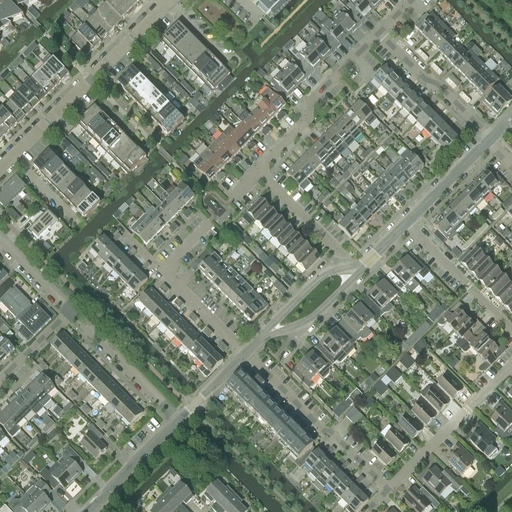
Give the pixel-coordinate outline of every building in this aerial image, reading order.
[(24,19),(24,18),(6,0),(0,0),(0,4),(4,9),(0,12),(0,19),(5,23),(6,23),(22,17),(24,19)] [(82,0),(79,0),(75,4),(78,7),(81,10),(87,4),(84,1),(82,0)] [(112,0),(107,6),(106,6),(122,22),(123,23),(127,19),(132,13),(138,8),(129,0),(112,0)] [(129,0),(138,8),(141,4),(140,3),(143,0),(129,0)] [(271,11),(274,15),(287,1),(287,2),(288,0),(263,0),(259,4),(269,13),(271,11)] [(362,0),(353,0),(348,6),(346,4),(347,3),(343,0),(336,0),(349,13),(350,13),(362,25),(371,16),(370,15),(374,11),(362,0)] [(386,0),(362,0),(374,11),(377,7),(378,8),(386,0)] [(75,4),(70,10),(73,13),(78,7),(75,4)] [(105,5),(98,12),(99,13),(115,29),(122,22),(106,6),(105,5)] [(350,13),(349,13),(348,15),(343,10),(332,21),(348,37),(352,33),(353,34),(362,25),(350,13)] [(98,12),(91,19),(92,20),(107,36),(115,29),(99,13),(98,12)] [(67,13),(61,18),(64,21),(70,16),(67,13)] [(442,24),(438,20),(432,14),(428,18),(426,16),(414,28),(419,32),(418,32),(426,39),(438,27),(442,24)] [(58,27),(64,21),(61,18),(55,24),(58,27)] [(0,19),(0,32),(10,26),(12,27),(6,23),(5,23),(0,19)] [(91,19),(83,27),(85,28),(100,43),(107,36),(92,20),(91,19)] [(344,41),(348,37),(332,21),(322,32),(326,37),(325,38),(337,50),(345,42),(344,41)] [(169,49),(187,31),(179,23),(163,39),(163,40),(161,42),(169,49)] [(433,47),(449,31),(442,24),(438,27),(426,39),(433,47)] [(84,28),(77,35),(94,51),(101,44),(100,43),(85,28),(84,28)] [(176,57),(194,39),(187,31),(169,49),(176,57)] [(452,41),(455,37),(449,31),(433,47),(440,54),(452,41)] [(77,35),(70,42),(83,55),(85,58),(86,59),(94,51),(77,35)] [(337,50),(325,38),(323,40),(318,35),(307,46),(323,62),(327,58),(328,59),(337,50)] [(183,64),(201,46),(194,39),(176,57),(183,64)] [(447,61),(460,48),(452,41),(440,54),(447,61)] [(29,50),(32,53),(37,47),(35,44),(29,50)] [(190,71),(208,53),(201,46),(183,64),(190,71)] [(319,66),(323,62),(307,46),(296,57),(301,62),(299,64),(311,76),(320,67),(319,66)] [(460,48),(447,61),(454,68),(467,55),(466,55),(460,48)] [(26,59),(32,53),(29,50),(23,56),(26,59)] [(467,55),(454,68),(461,75),(477,59),(470,52),(469,51),(466,55),(467,55)] [(157,61),(160,58),(154,53),(151,55),(157,61)] [(197,78),(216,60),(208,53),(190,71),(197,78)] [(152,66),(155,63),(147,56),(144,58),(152,66)] [(68,75),(51,58),(44,65),(62,83),(69,76),(68,75)] [(160,58),(157,61),(162,67),(165,64),(160,58)] [(14,64),(17,67),(23,62),(20,59),(14,64)] [(468,82),(484,66),(477,59),(461,75),(468,82)] [(205,86),(222,69),(221,69),(222,67),(216,60),(197,78),(205,86)] [(311,76),(299,64),(297,66),(293,61),(282,72),(298,87),(301,84),(302,85),(311,76)] [(155,63),(152,66),(158,72),(160,69),(155,63)] [(12,73),(17,67),(14,64),(9,70),(12,73)] [(62,83),(44,65),(37,72),(55,90),(62,83)] [(468,82),(475,89),(491,73),(484,66),(468,82)] [(125,93),(143,75),(135,67),(133,69),(117,85),(125,93)] [(171,76),(174,73),(168,67),(165,70),(171,76)] [(222,69),(205,86),(212,93),(218,88),(221,91),(221,92),(233,80),(232,79),(229,76),(230,75),(222,67),(221,69),(222,69)] [(381,88),(393,75),(386,68),(373,80),(381,88)] [(55,90),(37,72),(29,80),(47,98),(55,90)] [(166,80),(169,78),(163,72),(161,75),(166,80)] [(294,91),(298,87),(282,72),(271,83),(276,87),(274,89),(286,101),(295,92),(294,91)] [(0,78),(3,82),(8,76),(6,73),(0,78)] [(174,73),(171,76),(177,81),(180,78),(174,73)] [(495,84),(495,83),(498,80),(491,73),(475,89),(483,96),(495,84)] [(132,100),(150,82),(143,75),(125,93),(132,100)] [(388,95),(400,82),(393,75),(381,88),(388,95)] [(169,78),(166,80),(172,86),(175,83),(169,78)] [(47,98),(29,80),(22,87),(40,105),(47,98)] [(186,90),(188,87),(183,81),(180,84),(186,90)] [(139,107),(157,90),(150,82),(132,100),(139,107)] [(395,102),(407,89),(400,82),(388,95),(395,102)] [(181,95),(184,92),(178,86),(175,89),(181,95)] [(40,105),(22,87),(15,94),(33,112),(40,105)] [(188,87),(186,90),(191,96),(194,93),(188,87)] [(489,111),(506,95),(498,87),(482,103),(489,111)] [(261,97),(279,114),(286,107),(269,89),(261,97)] [(402,109),(415,97),(407,89),(395,102),(402,109)] [(146,115),(164,97),(157,90),(139,107),(146,115)] [(184,92),(181,95),(186,101),(189,98),(184,92)] [(33,112),(15,94),(8,101),(26,119),(33,112)] [(193,100),(196,103),(202,97),(199,94),(193,100)] [(497,118),(500,114),(511,102),(511,100),(506,95),(489,111),(497,118)] [(279,114),(261,97),(260,96),(252,104),(258,109),(271,122),(279,114)] [(153,122),(172,104),(164,97),(146,115),(153,122)] [(409,116),(422,104),(415,97),(402,109),(409,116)] [(199,106),(196,103),(193,100),(188,106),(191,109),(192,107),(194,110),(199,106)] [(26,119),(8,101),(1,108),(0,108),(17,125),(18,126),(26,119)] [(359,103),(352,111),(364,123),(369,128),(376,120),(372,115),(359,103)] [(162,128),(179,111),(172,104),(153,122),(160,129),(162,128)] [(416,124),(429,111),(422,104),(409,116),(416,124)] [(85,132),(103,115),(95,106),(79,122),(79,123),(77,125),(85,132)] [(17,125),(0,108),(1,108),(0,107),(0,122),(10,132),(17,125)] [(264,129),(271,122),(258,109),(251,116),(264,129)] [(160,129),(168,137),(186,119),(179,111),(162,128),(160,129)] [(357,130),(364,123),(352,111),(345,118),(357,130)] [(424,131),(436,118),(429,111),(416,124),(424,131)] [(238,118),(238,119),(243,124),(256,137),(264,129),(251,116),(250,117),(245,112),(238,118)] [(92,140),(110,122),(103,115),(85,132),(92,140)] [(354,142),(361,134),(357,130),(345,118),(337,125),(354,142)] [(431,138),(443,126),(436,118),(424,131),(431,138)] [(0,136),(3,139),(10,132),(0,122),(0,136)] [(99,147),(117,129),(110,122),(92,140),(99,147)] [(243,125),(236,132),(248,144),(256,137),(243,124),(243,125)] [(354,142),(337,125),(330,132),(347,149),(354,142)] [(438,145),(451,133),(443,126),(431,138),(438,145)] [(248,144),(236,132),(235,132),(230,127),(223,135),(241,152),(248,144)] [(106,154),(124,136),(117,129),(99,147),(106,154)] [(340,156),(347,149),(330,132),(323,139),(340,156)] [(451,133),(438,145),(446,153),(458,140),(451,133)] [(233,159),(241,152),(223,135),(216,142),(233,159)] [(73,144),(76,141),(70,136),(67,139),(73,144)] [(114,161),(132,144),(124,136),(106,154),(114,161)] [(315,147),(332,164),(340,156),(323,139),(315,147)] [(68,149),(71,146),(65,140),(62,143),(68,149)] [(73,144),(79,150),(82,147),(76,141),(73,144)] [(226,167),(233,159),(216,142),(208,149),(213,154),(226,167)] [(137,152),(139,150),(132,144),(114,161),(121,169),(138,152),(137,152)] [(373,152),(370,149),(367,146),(363,150),(366,153),(366,154),(369,156),(373,152)] [(332,164),(315,147),(308,154),(321,166),(325,171),(332,164)] [(226,167),(213,154),(208,149),(201,157),(218,174),(226,167)] [(41,176),(59,158),(51,150),(49,152),(33,168),(41,176)] [(87,159),(90,156),(85,150),(82,153),(87,159)] [(128,176),(146,158),(139,150),(137,152),(138,152),(121,169),(128,176)] [(416,175),(423,168),(410,155),(406,150),(399,158),(416,175)] [(313,173),(321,166),(308,154),(301,161),(313,173)] [(82,164),(85,161),(80,155),(77,158),(82,164)] [(90,156),(87,159),(93,164),(96,162),(90,156)] [(197,170),(210,183),(218,174),(201,157),(192,165),(197,170)] [(48,183),(66,165),(59,158),(41,176),(48,183)] [(392,165),(409,182),(416,175),(399,158),(392,165)] [(85,161),(82,164),(88,169),(91,166),(85,161)] [(306,180),(313,173),(301,161),(294,168),(306,180)] [(55,190),(73,173),(66,165),(48,183),(55,190)] [(102,173),(105,170),(99,165),(96,167),(102,173)] [(384,172),(402,190),(409,182),(392,165),(384,172)] [(311,185),(306,180),(294,168),(287,176),(303,193),(311,185)] [(97,178),(100,175),(94,170),(91,172),(97,178)] [(105,170),(102,173),(107,179),(110,176),(105,170)] [(377,179),(395,197),(402,190),(384,172),(377,179)] [(62,198),(80,180),(73,173),(55,190),(62,198)] [(478,181),(491,193),(498,186),(500,188),(505,184),(495,173),(491,178),(486,173),(478,181)] [(100,175),(97,178),(102,184),(105,181),(100,175)] [(109,183),(112,186),(118,180),(115,177),(109,183)] [(0,204),(5,209),(26,188),(25,187),(25,188),(16,178),(15,179),(1,193),(3,195),(0,197),(0,204)] [(370,186),(387,204),(395,197),(377,179),(370,186)] [(70,205),(88,187),(80,180),(62,198),(70,205)] [(483,201),(491,193),(478,181),(471,188),(483,201)] [(106,192),(112,186),(109,183),(104,189),(106,192)] [(182,185),(171,197),(183,209),(195,197),(182,185)] [(367,198),(380,211),(387,204),(370,186),(363,194),(367,198)] [(78,211),(95,194),(88,187),(70,205),(77,212),(78,211)] [(476,208),(483,201),(471,188),(463,196),(476,208)] [(77,212),(84,220),(102,202),(95,194),(78,211),(77,212)] [(468,216),(476,208),(463,196),(455,204),(468,216)] [(176,217),(183,209),(171,197),(163,204),(176,217)] [(373,219),(380,211),(367,198),(360,205),(373,219)] [(255,222),(269,208),(260,200),(246,214),(255,222)] [(169,224),(176,217),(163,204),(156,212),(169,224)] [(460,224),(468,216),(455,204),(448,211),(460,224)] [(51,213),(51,212),(49,210),(46,207),(44,205),(29,220),(35,226),(28,233),(31,236),(33,235),(38,240),(56,222),(57,224),(58,223),(48,213),(49,211),(51,213)] [(366,226),(373,219),(360,205),(353,212),(366,226)] [(169,224),(156,212),(152,208),(145,215),(161,231),(169,224)] [(264,231),(278,217),(269,208),(255,222),(264,231)] [(16,224),(20,219),(11,210),(7,214),(16,224)] [(440,219),(456,235),(464,227),(460,224),(448,211),(440,219)] [(358,233),(366,226),(353,212),(345,220),(358,233)] [(154,238),(161,231),(145,215),(138,223),(154,238)] [(272,239),(286,225),(278,217),(264,231),(272,239)] [(449,242),(456,235),(440,219),(433,227),(436,230),(433,234),(443,244),(446,240),(449,242)] [(351,240),(358,233),(345,220),(338,227),(351,240)] [(146,246),(154,238),(138,223),(131,230),(146,246)] [(243,234),(240,231),(233,224),(229,229),(239,239),(243,234)] [(280,247),(294,234),(286,225),(272,239),(280,247)] [(289,256),(303,242),(294,234),(280,247),(289,256)] [(111,245),(110,243),(104,237),(91,250),(98,258),(111,245)] [(113,246),(117,242),(114,239),(110,243),(111,245),(98,258),(105,265),(118,252),(113,246)] [(297,264),(311,250),(303,242),(289,256),(297,264)] [(45,243),(42,247),(47,252),(50,249),(45,243)] [(421,251),(417,248),(412,253),(416,256),(421,251)] [(469,273),(484,257),(475,249),(460,264),(469,273)] [(219,265),(222,262),(210,250),(199,261),(203,265),(198,270),(206,278),(219,265)] [(311,250),(297,264),(306,273),(320,259),(311,250)] [(126,259),(124,257),(118,252),(105,265),(113,272),(126,259)] [(242,256),(250,264),(254,259),(247,252),(244,255),(242,256)] [(127,260),(131,256),(128,253),(124,257),(126,259),(113,272),(120,279),(133,266),(127,260)] [(430,274),(427,271),(410,254),(406,258),(408,260),(400,267),(413,280),(418,275),(423,280),(430,274)] [(477,281),(493,266),(484,257),(469,273),(477,281)] [(226,273),(226,272),(219,265),(206,278),(214,285),(226,273)] [(140,273),(139,272),(133,266),(120,279),(127,286),(140,273)] [(486,290),(501,275),(493,266),(477,281),(486,290)] [(413,280),(400,267),(393,275),(391,273),(387,277),(404,294),(408,291),(411,294),(419,286),(413,280)] [(141,275),(146,270),(143,268),(139,272),(140,273),(127,286),(135,294),(148,281),(141,275)] [(221,293),(238,276),(230,268),(226,272),(226,273),(214,285),(221,293)] [(495,299),(510,283),(501,275),(486,290),(495,299)] [(229,300),(246,283),(238,276),(221,293),(229,300)] [(294,285),(285,276),(281,281),(289,289),(294,285)] [(399,299),(404,294),(387,277),(382,282),(384,284),(376,291),(389,304),(396,296),(399,299)] [(277,282),(274,285),(272,287),(282,297),(287,292),(277,282)] [(236,308),(253,291),(246,283),(229,300),(236,308)] [(503,307),(511,297),(511,285),(510,283),(495,299),(503,307)] [(30,305),(30,304),(31,304),(15,288),(0,302),(15,319),(16,318),(19,321),(32,308),(30,305)] [(146,309),(158,297),(150,289),(138,302),(146,309)] [(253,291),(236,308),(244,315),(261,298),(253,291)] [(393,308),(389,304),(376,291),(369,299),(367,297),(363,301),(380,318),(384,314),(388,313),(393,308)] [(153,316),(165,304),(158,297),(146,309),(153,316)] [(511,315),(511,314),(511,297),(503,307),(511,315)] [(252,323),(269,306),(261,298),(244,315),(252,323)] [(375,323),(380,318),(363,301),(358,305),(360,307),(353,315),(365,328),(365,327),(373,320),(375,323)] [(463,308),(460,304),(459,303),(437,324),(439,326),(441,326),(444,326),(446,325),(453,333),(466,319),(460,314),(463,311),(461,309),(463,308)] [(450,308),(447,304),(445,303),(441,307),(445,312),(450,308)] [(172,311),(166,304),(165,304),(153,316),(160,324),(172,311)] [(19,321),(18,321),(24,328),(19,333),(28,343),(34,337),(51,320),(43,313),(42,314),(40,311),(41,310),(35,305),(32,308),(19,321)] [(167,331),(180,319),(172,311),(160,324),(167,331)] [(431,314),(427,318),(433,324),(437,320),(431,314)] [(372,334),(365,327),(365,328),(353,315),(345,323),(343,321),(338,325),(356,343),(360,339),(362,341),(366,340),(372,334)] [(175,338),(187,326),(180,319),(167,331),(175,338)] [(460,350),(483,327),(478,322),(476,324),(474,323),(472,325),(466,319),(453,333),(459,339),(456,343),(456,345),(460,350)] [(354,348),(352,346),(356,343),(338,325),(334,329),(336,331),(328,339),(347,357),(353,351),(354,348)] [(182,346),(194,333),(187,326),(175,338),(182,346)] [(417,331),(421,336),(426,332),(421,327),(417,331)] [(477,357),(490,344),(484,338),(487,335),(485,334),(487,331),(483,327),(460,350),(464,353),(466,353),(470,349),(477,357)] [(416,341),(421,336),(417,331),(412,336),(416,341)] [(58,353),(71,341),(64,333),(51,346),(58,353)] [(189,353),(201,340),(194,333),(182,346),(189,353)] [(0,338),(0,351),(7,358),(14,350),(1,337),(0,338)] [(338,364),(340,364),(347,357),(328,339),(321,347),(319,344),(315,349),(332,366),(336,362),(338,364)] [(196,360),(208,347),(201,340),(189,353),(196,360)] [(65,361),(78,348),(71,341),(58,353),(65,361)] [(428,350),(420,342),(412,350),(420,358),(428,350)] [(404,343),(400,347),(405,352),(409,348),(404,343)] [(485,372),(490,367),(491,367),(507,351),(502,346),(500,349),(498,347),(496,349),(490,344),(477,357),(484,363),(478,370),(480,372),(485,372)] [(203,367),(216,355),(208,347),(196,360),(203,367)] [(72,368),(85,355),(78,348),(65,361),(72,368)] [(328,370),(332,366),(315,349),(310,353),(313,355),(305,363),(318,375),(323,381),(328,376),(329,372),(328,370)] [(79,375),(92,362),(85,355),(72,368),(79,375)] [(207,378),(211,374),(223,362),(216,355),(203,367),(204,367),(199,371),(207,378)] [(415,364),(407,355),(399,363),(407,371),(415,364)] [(87,382),(99,370),(92,362),(79,375),(87,382)] [(310,383),(318,375),(305,363),(297,370),(295,368),(291,373),(308,390),(313,386),(310,383)] [(401,377),(393,369),(386,376),(394,384),(401,377)] [(94,390),(107,377),(99,370),(87,382),(94,390)] [(305,464),(317,451),(312,446),(240,374),(226,388),(298,460),(294,464),(299,469),(305,464)] [(369,379),(373,384),(378,379),(374,374),(369,379)] [(34,384),(47,396),(55,389),(42,376),(34,384)] [(101,397),(114,384),(107,377),(94,390),(101,397)] [(462,392),(447,377),(437,386),(452,401),(462,392)] [(264,386),(257,379),(253,383),(260,390),(264,386)] [(370,388),(373,384),(369,379),(365,383),(370,388)] [(388,390),(380,382),(372,390),(380,398),(388,390)] [(39,404),(47,396),(34,384),(27,391),(39,404)] [(108,404),(121,392),(114,384),(101,397),(108,404)] [(431,389),(430,388),(429,388),(428,388),(427,388),(426,389),(420,395),(439,414),(448,405),(433,390),(432,389),(431,389)] [(27,391),(19,399),(31,412),(35,416),(43,408),(39,404),(27,391)] [(115,411),(128,399),(121,392),(108,404),(115,411)] [(375,403),(367,395),(359,403),(367,411),(375,403)] [(345,403),(350,408),(356,401),(352,397),(345,403)] [(24,419),(31,412),(19,399),(11,406),(24,419)] [(122,419),(135,406),(128,399),(115,411),(122,419)] [(500,411),(491,420),(498,427),(494,431),(504,441),(508,437),(505,434),(511,426),(511,423),(511,413),(500,402),(495,407),(500,411)] [(435,418),(420,403),(411,412),(426,428),(435,418)] [(70,410),(69,410),(73,407),(70,404),(67,407),(62,412),(65,415),(70,410)] [(16,427),(24,419),(11,406),(3,414),(16,427)] [(135,406),(122,419),(130,426),(143,414),(135,406)] [(361,417),(353,409),(346,416),(354,425),(361,417)] [(20,431),(16,427),(3,414),(0,417),(0,426),(12,439),(20,431)] [(422,432),(407,417),(397,426),(413,441),(422,432)] [(478,432),(469,441),(483,455),(487,459),(489,460),(497,452),(496,450),(492,446),(493,446),(491,444),(495,439),(479,423),(474,428),(478,432)] [(101,435),(91,425),(87,430),(91,434),(80,444),(96,459),(106,449),(97,439),(101,435)] [(388,426),(380,435),(384,439),(399,454),(408,445),(393,430),(388,426)] [(0,448),(1,449),(9,441),(0,432),(0,448)] [(31,442),(34,445),(39,441),(36,437),(31,442)] [(396,458),(380,443),(371,453),(386,468),(396,458)] [(474,461),(458,444),(453,449),(457,453),(448,463),(462,476),(471,467),(470,465),(474,461)] [(57,464),(73,481),(82,472),(77,467),(83,462),(69,447),(63,452),(63,458),(57,464)] [(325,458),(324,457),(318,451),(317,451),(305,464),(312,471),(325,458)] [(312,471),(309,474),(317,481),(332,465),(327,460),(331,456),(328,452),(324,457),(325,458),(312,471)] [(23,461),(27,466),(32,461),(27,457),(23,461)] [(65,490),(73,481),(57,464),(48,472),(46,470),(40,476),(54,490),(59,484),(65,490)] [(339,473),(338,471),(332,465),(317,481),(324,488),(326,485),(339,473)] [(341,474),(345,470),(342,467),(338,471),(339,473),(326,485),(334,493),(347,480),(341,474)] [(444,477),(435,468),(423,480),(440,497),(450,487),(456,493),(462,487),(448,472),(444,477)] [(354,487),(352,485),(347,480),(334,493),(341,500),(354,487)] [(26,495),(42,511),(51,503),(45,498),(51,492),(40,481),(26,495)] [(355,489),(360,484),(357,481),(352,485),(354,487),(341,500),(348,507),(361,494),(355,489)] [(213,511),(216,511),(234,495),(227,487),(224,490),(217,483),(218,482),(203,496),(211,504),(214,501),(216,503),(211,509),(213,511)] [(162,496),(177,511),(186,511),(180,505),(183,503),(185,506),(193,498),(179,483),(178,484),(179,485),(173,492),(170,489),(162,496)] [(425,499),(414,488),(402,500),(413,511),(424,511),(431,505),(436,510),(440,506),(429,495),(425,499)] [(348,507),(346,510),(347,511),(358,511),(369,502),(361,494),(348,507)] [(42,511),(26,495),(19,501),(14,501),(8,506),(13,511),(42,511)] [(246,511),(247,511),(245,511),(239,505),(242,502),(234,495),(216,511),(246,511)] [(177,511),(162,496),(155,503),(158,506),(151,511),(149,511),(150,511),(149,511),(177,511)]
